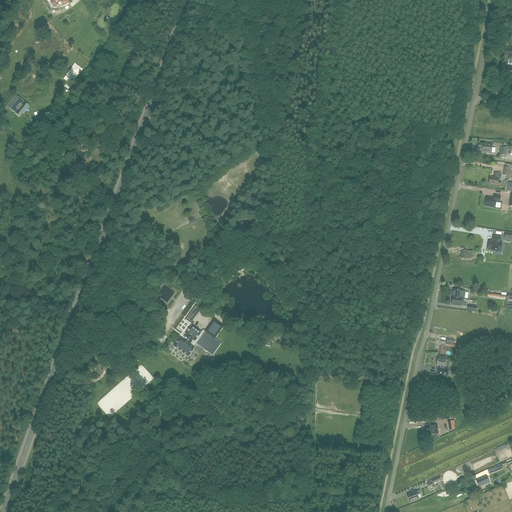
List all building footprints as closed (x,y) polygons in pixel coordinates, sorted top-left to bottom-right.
[(50,0),(51,1),(51,2),(54,8),(55,8),(56,8),(57,7),(57,6),(58,6),(59,7),(60,7),(62,7),(63,7),(64,7),(63,7),(69,4),(66,0),(50,0)] [(29,105),(15,94),(6,105),(20,117),(29,105)] [(487,143),(479,142),(478,149),(487,150),(487,143)] [(505,167),(504,167),(503,174),(508,175),(509,170),(511,171),(511,163),(511,164),(505,163),(505,167)] [(500,185),(501,182),(498,181),(498,178),(490,177),(489,183),(497,185),(500,185)] [(484,206),(495,207),(496,202),(500,203),(501,196),(493,195),(493,197),(486,196),(484,206)] [(243,243),(248,243),(248,242),(252,239),(254,236),(255,231),(254,227),(251,223),(247,222),(242,222),(238,224),(236,228),(235,232),(236,236),(239,240),(243,242),(243,243)] [(483,247),(486,234),(477,231),(476,236),(477,236),(475,245),(483,247)] [(502,244),(502,243),(501,243),(499,242),(500,237),(493,236),(493,240),(493,241),(489,241),(488,249),(500,251),(502,244)] [(471,257),(472,248),(461,248),(461,256),(471,257)] [(463,291),(453,290),(453,291),(451,291),(450,296),(452,296),(452,297),(453,297),(452,305),(466,306),(466,304),(464,303),(465,291),(463,291)] [(200,317),(204,308),(199,306),(195,315),(200,317)] [(204,331),(212,337),(214,338),(223,326),(213,319),(204,331)] [(201,334),(191,327),(185,334),(187,336),(184,341),(180,338),(174,346),(188,357),(194,348),(189,345),(193,340),(195,341),(197,342),(196,344),(212,355),(221,344),(205,332),(198,341),(196,339),(201,334)] [(270,347),(272,340),(273,337),(262,334),(259,344),(270,347)] [(441,341),(439,355),(442,356),(442,357),(446,357),(445,357),(446,350),(448,351),(449,347),(454,348),(455,344),(457,345),(457,342),(456,341),(456,340),(447,338),(446,342),(441,341)] [(460,348),(459,352),(457,358),(464,360),(465,357),(465,358),(466,355),(464,354),(466,349),(467,349),(469,346),(464,344),(462,349),(460,348)] [(439,356),(438,356),(437,365),(441,366),(440,369),(439,368),(438,374),(446,376),(447,370),(443,369),(446,357),(442,357),(442,356),(439,355),(439,356)] [(427,435),(431,435),(431,433),(437,433),(437,425),(425,425),(425,430),(424,430),(424,432),(427,435)] [(483,486),(483,485),(486,483),(484,477),(489,475),(489,474),(496,471),(503,468),(502,467),(507,466),(505,462),(503,462),(504,463),(500,464),(494,467),(485,471),(482,472),(475,476),(479,486),(480,488),(483,486)] [(439,476),(426,482),(428,486),(433,483),(433,484),(441,480),(439,476)] [(406,495),(409,502),(418,498),(417,495),(418,493),(420,492),(419,490),(406,495)]
